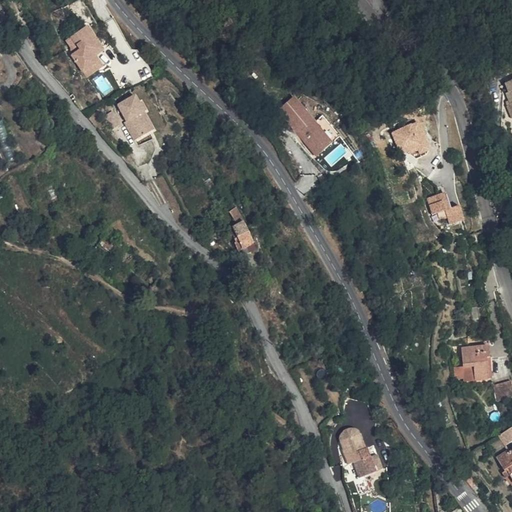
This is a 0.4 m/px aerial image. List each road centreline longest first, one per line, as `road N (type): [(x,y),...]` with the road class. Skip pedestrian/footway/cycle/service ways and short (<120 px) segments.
road 1 (secondary): [(479,511),(399,410),(354,302),(270,157),(155,52),(116,0)]
road 2 (residential): [(338,511),(296,399),(234,280),(134,184),(0,14)]
road 3 (tertiary): [(362,0),(431,59),(453,89),(511,295)]
